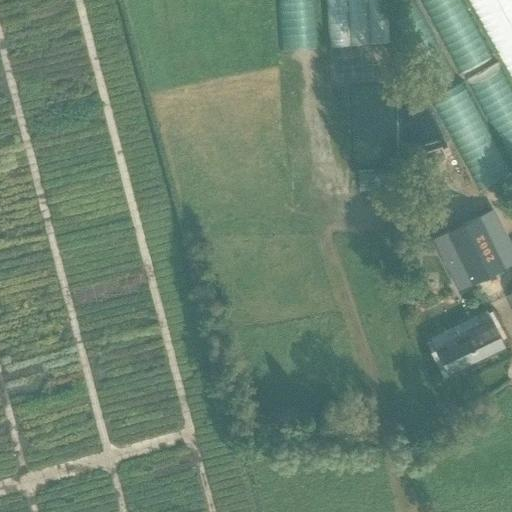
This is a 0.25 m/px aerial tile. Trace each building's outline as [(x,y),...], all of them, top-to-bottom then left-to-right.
[(299,0),(302,51),(337,49),(334,0),(299,0)] [(347,0),(350,47),(412,44),(409,0),(347,0)] [(511,0),(467,0),(511,81),(511,0)] [(405,215),(421,216),(422,195),(406,195),(405,215)] [(511,262),(511,253),(490,211),(432,240),(457,290),(511,262)] [(403,263),(420,263),(420,238),(402,238),(403,263)] [(447,376),(504,348),(487,311),(430,338),(447,376)]
